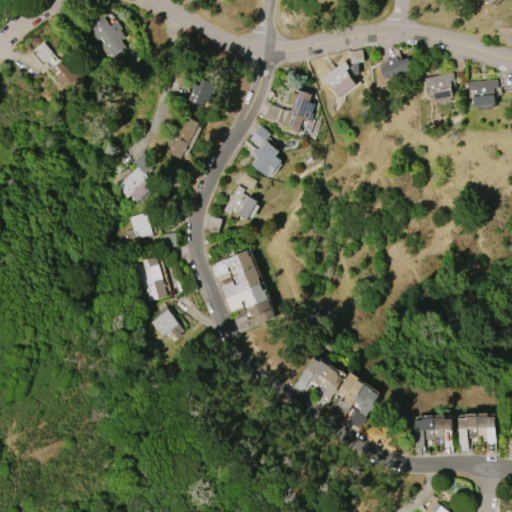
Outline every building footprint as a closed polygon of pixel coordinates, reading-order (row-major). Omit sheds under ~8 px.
[(110,58),(101,45),(106,42),(102,37),(97,40),(88,28),(104,17),(110,25),(117,21),(123,29),(121,30),(126,37),(122,40),(127,47),(123,49),(127,54),(116,61),(112,57),(110,58)] [(413,69),(388,79),(388,78),(384,79),(378,65),(396,57),(398,60),(401,58),(402,60),(408,58),(413,69)] [(63,61),(67,66),(72,62),(90,85),(77,95),(66,80),(62,83),(51,70),(63,61)] [(321,78),(344,61),(349,68),(346,70),(356,84),(339,96),(329,83),(325,85),(321,78)] [(423,77),(452,71),(454,80),(450,81),(453,98),(433,102),(429,85),(425,86),(423,77)] [(192,102),(210,109),(219,84),(201,78),(192,102)] [(468,81),(497,79),(498,88),(494,88),(495,105),(474,106),(473,90),(468,90),(468,81)] [(268,104),(286,110),(286,109),(290,110),(292,104),(288,103),(292,92),(297,94),(299,90),(311,94),(309,101),(314,103),(311,112),(313,113),(310,122),(302,119),(298,133),(287,129),(288,126),(277,122),(277,121),(264,116),(268,104)] [(200,122),(181,158),(166,150),(182,121),(188,124),(191,117),(200,122)] [(281,160),(280,162),(281,163),(271,175),(270,175),(268,177),(252,164),(256,159),(250,154),(255,147),(258,149),(266,140),(280,151),(276,156),(281,160)] [(132,161),(143,151),(155,164),(145,173),(149,177),(146,181),(152,187),(136,202),(130,195),(127,198),(116,186),(137,166),(132,161)] [(223,210),(237,185),(244,189),(242,193),(257,201),(247,219),(232,211),(230,214),(223,210)] [(126,217),(145,212),(148,223),(153,222),(156,232),(125,241),(122,231),(130,229),(126,217)] [(221,219),(209,216),(206,230),(218,233),(221,219)] [(221,286),(232,281),(234,286),(239,284),(236,278),(239,278),(235,269),(233,270),(231,265),(226,268),(228,272),(216,277),(211,265),(250,248),(253,255),(251,256),(259,277),(258,277),(263,290),(264,289),(276,317),(266,321),(267,323),(260,326),(260,324),(239,332),(234,320),(246,315),(248,319),(252,317),(251,313),(252,312),(250,307),(251,307),(249,303),(247,304),(245,299),(240,301),(242,306),(230,311),(225,298),(226,298),(221,286)] [(131,263),(154,256),(166,295),(147,301),(143,289),(142,289),(141,285),(140,285),(139,284),(138,284),(137,283),(131,263)] [(148,322),(156,317),(154,314),(165,306),(167,308),(169,307),(172,312),(170,313),(183,331),(174,337),(169,330),(159,337),(148,322)] [(338,373),(337,374),(344,379),(329,400),(321,395),(325,390),(320,387),(322,385),(315,381),(314,382),(309,379),(314,373),(307,368),(313,358),(319,362),(320,360),(338,373)] [(351,372),(360,378),(359,380),(374,390),(373,390),(380,395),(374,404),(376,405),(371,411),(370,411),(366,416),(358,411),(362,405),(355,400),(342,418),(331,411),(339,399),(343,402),(347,395),(339,390),(351,372)] [(458,418),(465,418),(465,416),(487,416),(487,417),(494,417),(495,443),(487,443),(487,437),(481,438),(481,435),(471,436),(471,437),(467,438),(467,444),(459,444),(458,418)] [(451,419),(451,429),(423,430),(424,447),(416,447),(415,420),(422,420),(422,418),(444,417),(444,419),(451,419)] [(430,511),(437,503),(448,511),(430,511)]
